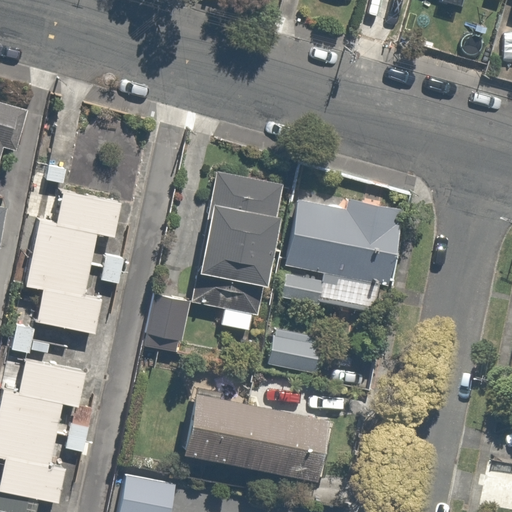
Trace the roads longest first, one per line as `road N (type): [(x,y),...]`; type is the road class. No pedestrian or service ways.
road 1 (residential): [(484,145),(0,9)]
road 2 (residential): [(484,145),(413,511)]
